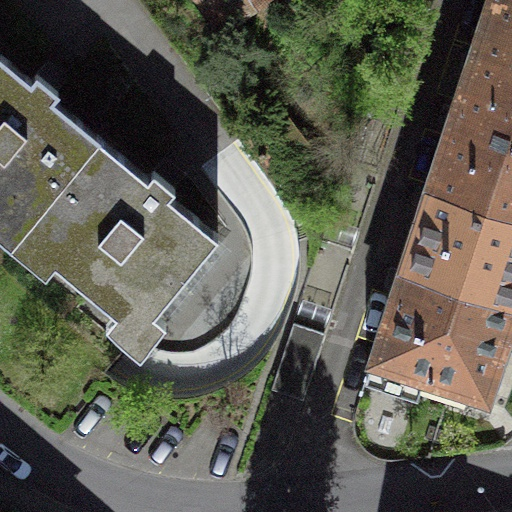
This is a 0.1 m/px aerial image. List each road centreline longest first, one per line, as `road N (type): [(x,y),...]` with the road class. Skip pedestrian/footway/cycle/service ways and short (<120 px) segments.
road 1 (residential): [(295,505),(463,0)]
road 2 (residential): [(295,505),(134,500),(38,457),(0,425)]
road 3 (residential): [(511,479),(295,505)]
